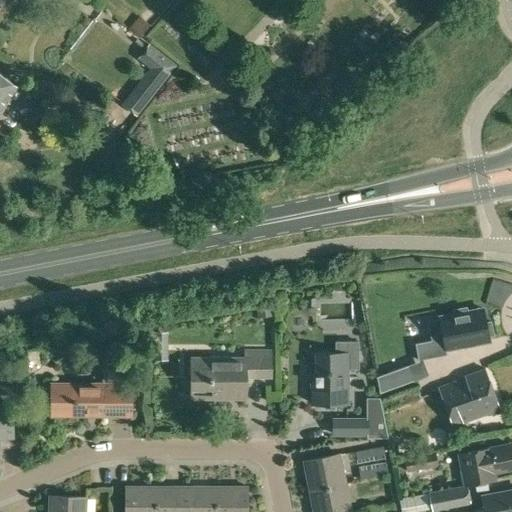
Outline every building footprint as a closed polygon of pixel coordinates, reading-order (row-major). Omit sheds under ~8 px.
[(137,116),(177,64),(149,42),(137,58),(149,67),(121,103),(137,116)] [(0,111),(18,87),(0,73),(0,111)] [(315,303),(315,298),(314,299),(314,295),(309,295),(309,299),(307,299),(307,304),(308,306),(315,305),(315,303)] [(442,338),(415,343),(418,359),(446,354),(446,350),(491,341),(489,335),(494,335),(491,320),(487,321),(484,307),(467,310),(467,306),(452,309),(453,313),(438,315),(442,338)] [(359,368),(358,341),(336,341),(336,353),(317,353),(317,383),(312,383),(312,403),(348,403),(348,368),(359,368)] [(272,377),(272,351),(245,351),(245,358),(191,358),(191,399),(246,399),(246,377),(272,377)] [(119,381),(119,358),(102,358),(102,381),(50,382),(50,416),(132,416),(132,381),(119,381)] [(406,365),(377,377),(380,392),(412,380),(406,365)] [(464,421),(501,408),(486,368),(466,375),(466,377),(439,387),(453,424),(463,420),(464,421)] [(385,414),(421,401),(416,388),(381,401),(385,414)] [(0,437),(14,438),(14,404),(0,404),(0,437)] [(385,438),(385,419),(369,419),(369,417),(332,417),(332,435),(367,435),(367,438),(385,438)] [(464,484),(467,484),(495,479),(494,472),(511,468),(511,449),(511,444),(458,454),(464,484)] [(382,445),(355,451),(357,462),(384,457),(382,445)] [(407,471),(438,465),(436,450),(404,457),(407,471)] [(341,455),(304,462),(308,478),(305,478),(308,493),(347,485),(344,471),(341,455)] [(385,461),(358,466),(360,478),(387,473),(385,461)] [(129,486),(128,511),(156,511),(156,483),(143,483),(143,486),(129,486)] [(156,483),(156,511),(188,511),(189,487),(172,486),(172,484),(156,483)] [(189,487),(188,511),(216,511),(217,484),(204,484),(204,487),(189,487)] [(217,484),(216,511),(248,511),(249,487),(233,487),(233,484),(217,484)] [(471,504),(467,484),(464,484),(429,492),(432,511),(471,504)] [(347,485),(308,493),(310,506),(313,506),(314,511),(352,511),(350,499),(347,485)] [(511,511),(511,490),(482,496),(485,510),(473,511),(511,511)] [(49,511),(48,511),(85,511),(86,497),(49,495),(49,511)]
